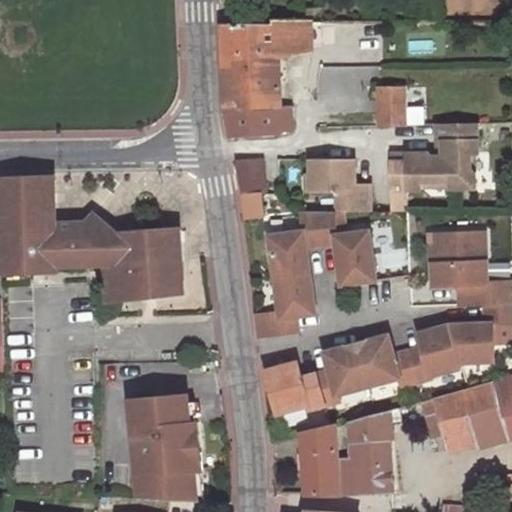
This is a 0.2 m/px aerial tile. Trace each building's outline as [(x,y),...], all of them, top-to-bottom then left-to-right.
[(312,23),(328,22),(328,8),(312,9),(312,23)] [(277,37),(265,37),(264,23),(223,22),(224,52),(278,51),(277,46),(277,37)] [(314,56),(344,55),(344,38),(336,38),(336,22),(328,22),(312,23),(264,23),(265,37),(277,37),(277,46),(308,46),(314,56)] [(344,38),(344,55),(346,55),(346,57),(380,57),(380,31),(383,31),(383,22),(336,22),(336,38),(344,38)] [(282,131),(282,105),(278,56),(278,51),(224,52),(226,109),(231,135),(282,131)] [(423,86),(378,86),(380,126),(408,126),(407,109),(424,109),(424,106),(431,106),(431,93),(423,94),(423,86)] [(295,105),(282,105),(282,131),(296,130),(295,105)] [(477,124),(438,124),(438,157),(434,158),(430,154),(406,154),(406,162),(391,162),(391,200),(408,200),(408,187),(422,187),(422,180),(448,179),(448,186),(475,186),(475,171),(470,169),(470,155),(478,155),(477,124)] [(391,162),(406,162),(406,154),(391,154),(391,162)] [(335,190),(335,209),(369,209),(369,181),(354,181),(354,156),(311,156),(311,190),(335,190)] [(235,162),(241,191),(258,191),(265,191),(263,162),(235,162)] [(54,178),(0,179),(0,273),(104,266),(107,302),(185,293),(182,230),(117,235),(94,236),(83,224),(57,225),(54,178)] [(244,217),(263,215),(258,191),(241,191),(244,217)] [(391,200),(391,209),(408,209),(408,200),(391,200)] [(298,313),(317,311),(308,244),(337,240),(343,282),(377,277),(370,228),(336,233),(333,209),(303,208),(305,228),(271,233),(281,310),(258,313),(260,333),(300,327),(298,313)] [(461,282),(461,302),(487,302),(511,301),(511,279),(489,280),(488,230),(434,231),(435,282),(461,282)] [(299,362),(267,371),(278,413),(310,405),(311,409),(338,400),(336,393),(400,377),(403,385),(431,378),(430,376),(462,367),(461,362),(495,361),(494,323),(511,323),(511,301),(487,302),(487,324),(451,325),(420,334),(423,348),(395,355),(390,336),(326,352),(331,370),(303,378),(299,362)] [(511,434),(511,376),(494,381),(509,435),(511,434)] [(479,444),(480,448),(510,438),(509,435),(494,381),(423,400),(434,444),(447,441),(450,451),(479,444)] [(132,401),(141,500),(199,503),(197,473),(204,473),(199,424),(192,425),(190,396),(132,401)] [(342,493),(394,491),(390,421),(402,419),(400,406),(351,420),(353,457),(339,458),(342,493)] [(302,433),(306,493),(342,493),(339,458),(337,423),(302,433)]
